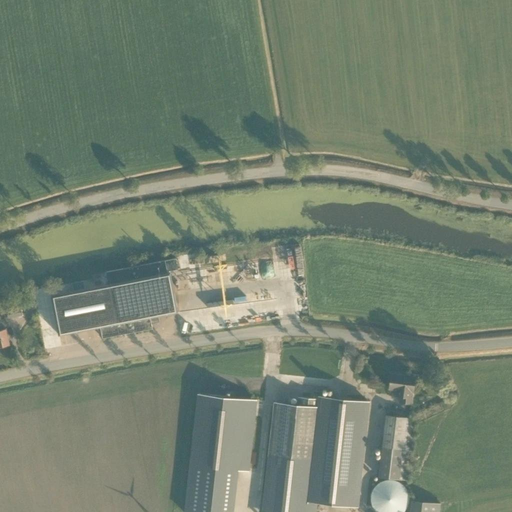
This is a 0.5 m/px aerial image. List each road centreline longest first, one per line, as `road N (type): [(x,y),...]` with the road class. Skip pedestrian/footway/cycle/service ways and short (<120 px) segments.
road 1 (tertiary): [(0,229),(134,193),(324,171),(511,207)]
road 2 (unclassified): [(0,375),(278,330),(427,346),(511,341)]
